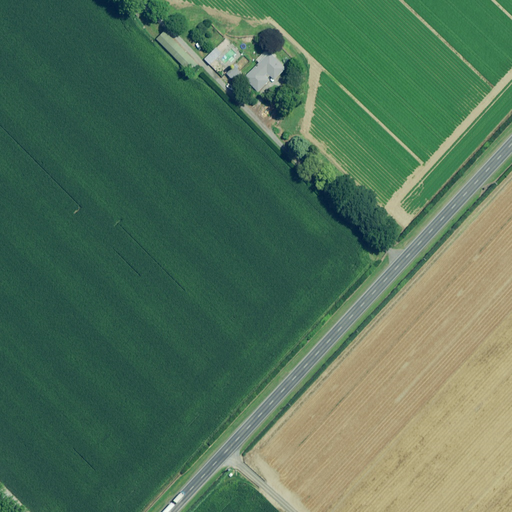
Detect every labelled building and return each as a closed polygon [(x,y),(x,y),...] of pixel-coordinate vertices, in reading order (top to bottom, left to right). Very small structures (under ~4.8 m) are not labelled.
[(198,65),(165,31),(156,39),(190,73),(198,65)] [(220,41),(216,37),(211,43),(215,46),(220,41)] [(222,54),(216,48),(204,59),(210,65),(222,54)] [(274,80),(286,68),(274,57),(276,55),(268,48),(255,61),(259,64),(244,79),(258,92),(269,81),(267,79),(270,76),(274,80)] [(241,73),(235,68),(228,76),(233,81),(241,73)]
